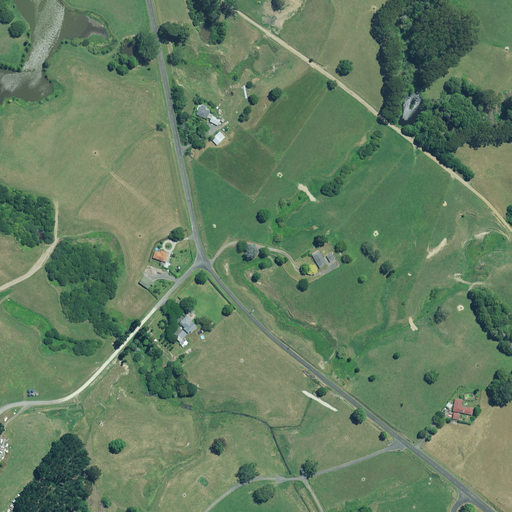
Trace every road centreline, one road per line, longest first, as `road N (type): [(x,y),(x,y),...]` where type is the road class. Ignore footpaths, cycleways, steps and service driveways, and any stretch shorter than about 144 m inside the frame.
road 1 (unclassified): [(204,259),(270,334),(467,492)]
road 2 (unclassified): [(148,0),(204,259)]
road 3 (unclassified): [(204,259),(72,396),(0,412)]
